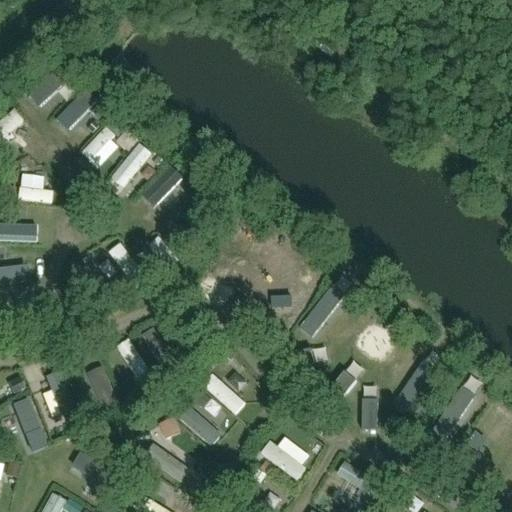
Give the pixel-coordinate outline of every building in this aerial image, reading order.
[(35,109),(63,86),(56,79),(29,101),(35,109)] [(71,141),(99,114),(88,103),(61,130),(71,141)] [(107,129),(86,159),(99,168),(120,138),(107,129)] [(85,151),(99,139),(92,130),(77,143),(85,151)] [(130,189),(158,157),(144,145),(116,177),(130,189)] [(160,213),(183,191),(170,177),(147,199),(160,213)] [(43,194),(44,180),(23,180),(22,205),(55,206),(56,195),(43,194)] [(19,223),(14,239),(43,247),(47,231),(19,223)] [(247,229),(223,265),(237,275),(262,239),(247,229)] [(161,240),(152,248),(180,277),(188,269),(161,240)] [(278,300),(301,260),(289,254),(266,293),(278,300)] [(306,263),(280,293),(295,307),(322,277),(306,263)] [(300,332),(317,343),(341,309),(324,298),(300,332)] [(313,352),(283,358),(285,372),(315,367),(313,352)] [(346,374),(326,398),(337,407),(357,384),(346,374)] [(214,379),(206,388),(239,417),(247,408),(214,379)] [(454,431),(475,390),(463,384),(442,426),(454,431)] [(25,437),(31,453),(46,447),(28,400),(12,406),(24,437),(25,437)] [(364,403),(363,433),(377,434),(378,403),(364,403)] [(205,404),(191,423),(219,444),(233,425),(205,404)] [(175,419),(163,428),(172,441),(184,432),(175,419)] [(471,439),(479,446),(484,440),(476,434),(471,439)] [(475,451),(479,446),(471,439),(467,445),(475,451)] [(275,461),(302,479),(316,459),(289,440),(275,461)] [(83,456),(74,469),(89,478),(89,479),(116,497),(125,482),(83,456)] [(360,511),(368,511),(383,488),(347,466),(340,478),(365,493),(355,509),(360,511)] [(56,511),(86,511),(64,496),(54,510),(56,511)] [(193,511),(163,496),(153,511),(193,511)]
